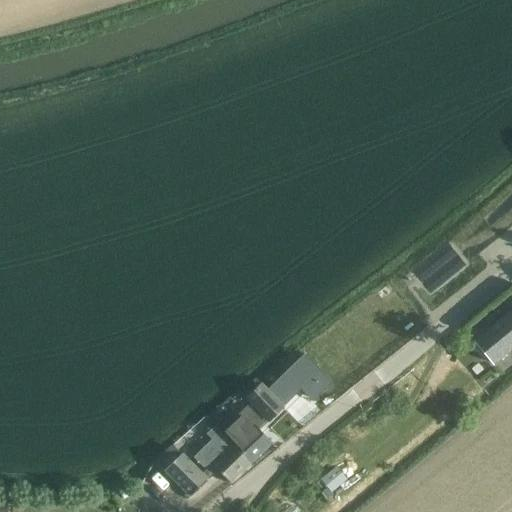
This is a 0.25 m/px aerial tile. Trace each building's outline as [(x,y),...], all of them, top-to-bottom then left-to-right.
[(511,309),(473,341),(479,348),(493,365),(511,349),(511,309)] [(343,340),(330,351),(338,360),(335,362),(343,372),(359,359),(343,340)] [(311,365),(299,352),(297,350),(287,359),(288,361),(301,374),(311,365)] [(457,362),(447,370),(463,389),(473,380),(457,362)] [(260,384),(246,398),(254,407),(265,418),(268,422),(283,408),(260,384)] [(216,425),(252,462),(271,444),(256,428),(263,422),(247,406),(229,424),(223,418),(216,425)] [(231,483),(252,462),(216,425),(206,435),(212,440),(193,458),(209,474),(216,468),(231,483)] [(179,460),(170,449),(155,463),(166,474),(168,472),(191,497),(208,481),(183,456),(179,460)] [(8,511),(7,503),(0,503),(0,511),(8,511)]
